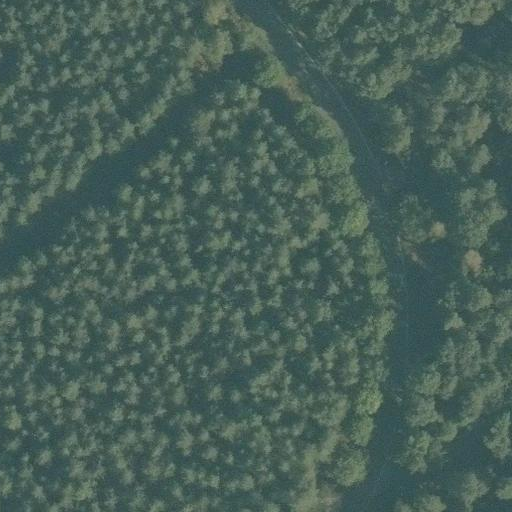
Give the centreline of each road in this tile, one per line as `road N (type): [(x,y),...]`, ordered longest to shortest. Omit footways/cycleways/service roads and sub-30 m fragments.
road 1 (unclassified): [(370,186),(395,325),(390,386),(361,486)]
road 2 (track): [(204,88),(0,259)]
road 3 (unclassified): [(250,0),(344,129),(370,186)]
road 4 (unclassified): [(370,186),(400,186),(431,200),(511,305)]
road 5 (unclassified): [(511,391),(414,474),(361,486)]
